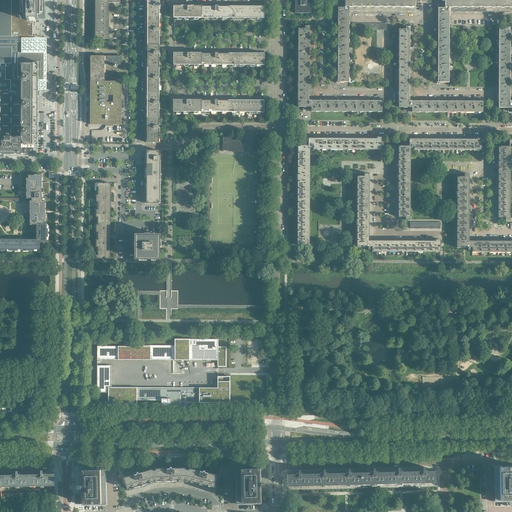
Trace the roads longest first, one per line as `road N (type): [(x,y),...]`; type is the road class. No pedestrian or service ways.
road 1 (residential): [(277,428),(278,128)]
road 2 (tertiary): [(66,162),(64,429)]
road 3 (tertiary): [(72,428),(73,162)]
road 4 (secondary): [(276,441),(511,443)]
road 5 (secondary): [(511,435),(277,428)]
road 6 (secondary): [(71,444),(276,441)]
road 7 (secondary): [(277,428),(72,428)]
road 8 (residential): [(276,466),(444,462)]
